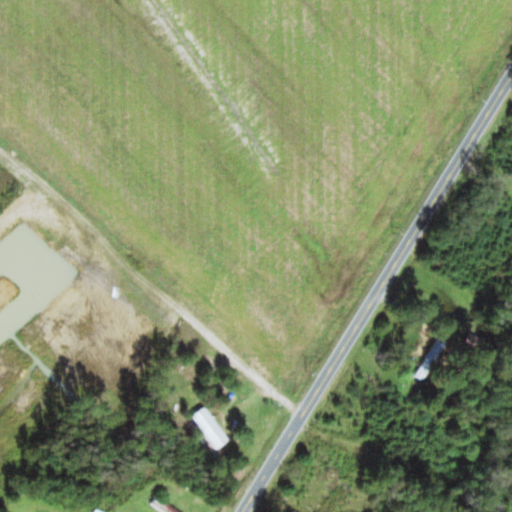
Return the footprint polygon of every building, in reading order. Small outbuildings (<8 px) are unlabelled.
[(511,154),(511,126),(501,148),(511,154)] [(453,274),(476,290),(491,269),(468,253),(453,274)] [(415,374),(422,379),(436,360),(430,355),(415,374)] [(439,445),(429,439),(411,475),(421,480),(439,445)] [(181,511),(156,496),(150,505),(161,511),(181,511)]
